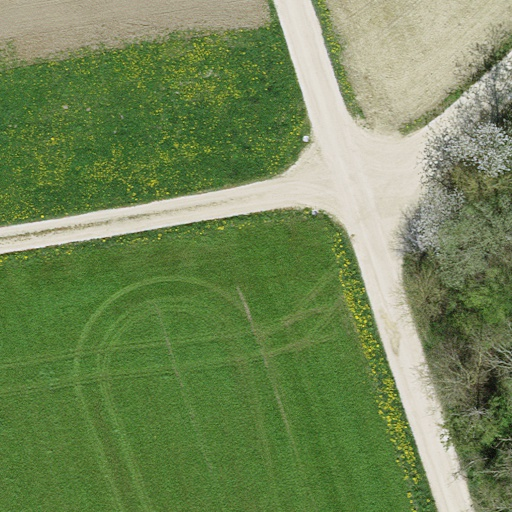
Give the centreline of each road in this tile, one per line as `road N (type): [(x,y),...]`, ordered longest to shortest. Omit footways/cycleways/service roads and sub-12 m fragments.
road 1 (track): [(345,179),(0,242)]
road 2 (track): [(456,511),(345,179)]
road 3 (track): [(511,75),(441,138),(345,179)]
road 4 (track): [(291,0),(345,179)]
